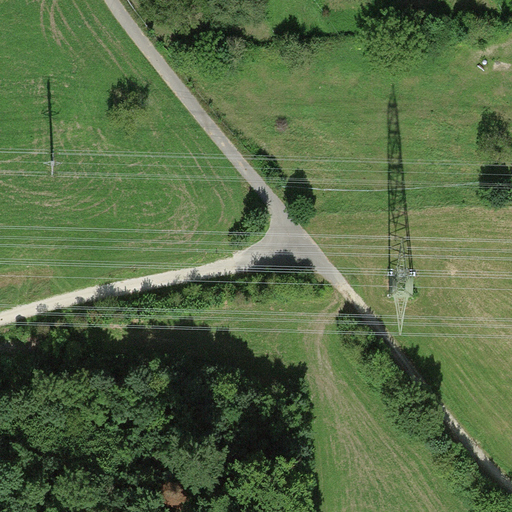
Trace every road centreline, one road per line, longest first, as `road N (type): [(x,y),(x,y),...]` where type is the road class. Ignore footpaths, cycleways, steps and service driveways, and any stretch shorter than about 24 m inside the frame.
road 1 (track): [(511,494),(297,246)]
road 2 (track): [(297,246),(109,0)]
road 3 (track): [(297,246),(264,264),(0,322)]
